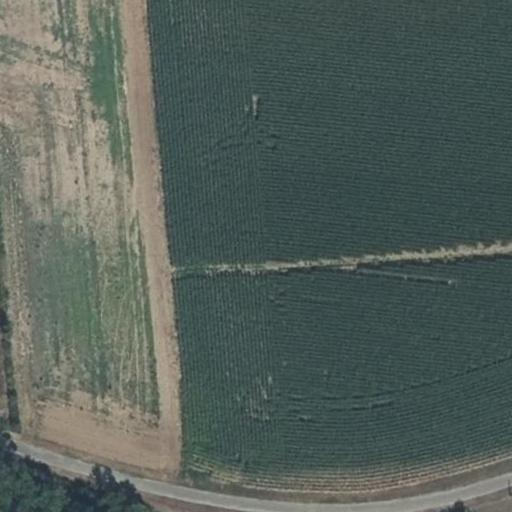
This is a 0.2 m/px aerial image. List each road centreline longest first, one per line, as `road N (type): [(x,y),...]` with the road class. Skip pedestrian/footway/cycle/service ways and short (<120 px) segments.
road 1 (unclassified): [(0,444),(139,483),(315,511)]
road 2 (unclassified): [(335,511),(423,505),(511,479)]
